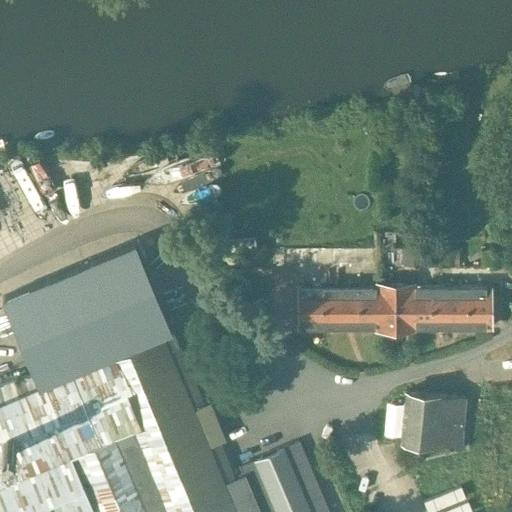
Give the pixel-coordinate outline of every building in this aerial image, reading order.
[(0,240),(11,234),(0,214),(0,240)] [(225,239),(226,253),(255,251),(254,237),(225,239)] [(41,383),(0,400),(0,511),(329,511),(299,440),(241,465),(244,473),(225,481),(162,332),(173,328),(136,240),(127,244),(2,296),(35,369),(35,370),(41,383)] [(460,248),(438,249),(439,266),(460,265),(460,248)] [(404,249),(404,266),(423,266),(423,249),(404,249)] [(491,249),(481,249),(481,267),(491,267),(491,249)] [(377,285),(377,327),(396,327),(396,284),(377,285)] [(396,284),(396,327),(413,327),(413,285),(413,284),(396,284)] [(341,285),(299,285),(300,285),(300,326),(341,326),(341,285)] [(341,326),(376,325),(377,325),(377,327),(377,285),(375,285),(341,285),(341,326)] [(413,285),(413,327),(414,327),(414,326),(431,326),(431,285),(413,285)] [(449,285),(441,285),(431,285),(431,326),(449,326),(449,285)] [(449,326),(466,326),(468,326),(468,285),(449,285),(449,326)] [(468,285),(468,326),(491,326),(490,285),(468,285)] [(466,395),(405,390),(401,438),(462,444),(466,395)]
